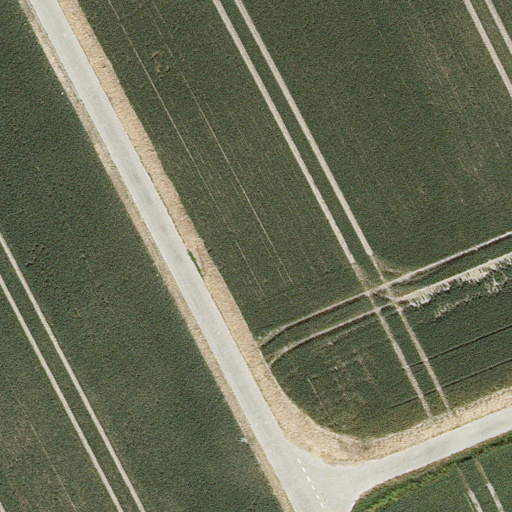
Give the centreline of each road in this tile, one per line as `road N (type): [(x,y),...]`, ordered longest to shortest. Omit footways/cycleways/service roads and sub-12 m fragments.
road 1 (track): [(311,511),(40,0)]
road 2 (track): [(511,416),(305,501)]
